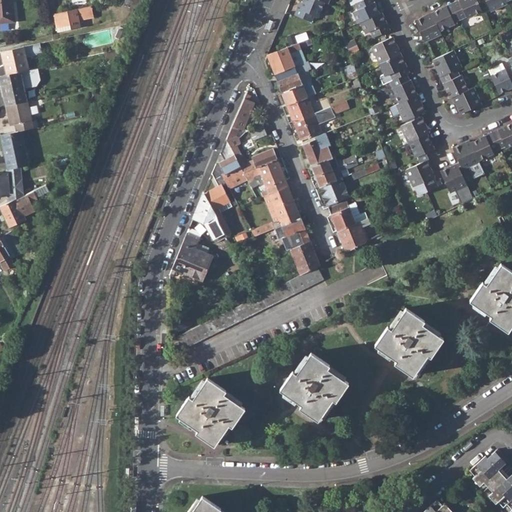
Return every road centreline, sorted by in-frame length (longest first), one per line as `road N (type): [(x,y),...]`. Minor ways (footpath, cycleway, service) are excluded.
road 1 (residential): [(145,465),(153,270),(238,58)]
road 2 (residential): [(145,465),(338,473),(413,451),(511,389)]
road 3 (residential): [(238,58),(258,75),(329,250)]
road 4 (residential): [(411,511),(483,444),(495,436),(511,442)]
road 5 (residential): [(453,125),(438,111),(393,13)]
